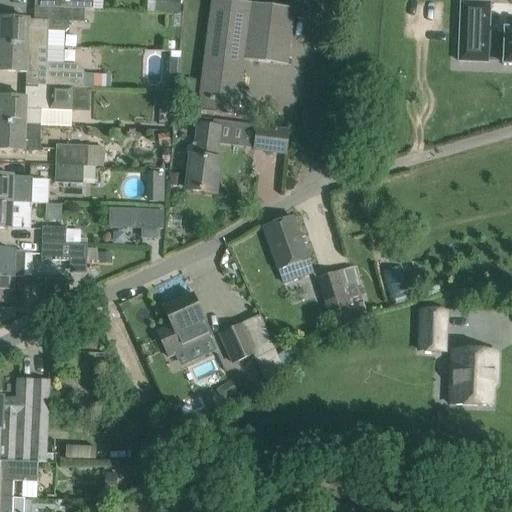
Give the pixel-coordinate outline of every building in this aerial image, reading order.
[(38,0),(38,5),(61,6),(61,9),(94,9),(94,0),(38,0)] [(156,0),(155,13),(182,14),(182,0),(156,0)] [(243,0),(212,0),(196,111),(238,116),(245,60),(287,66),(295,8),(253,1),(243,0)] [(462,2),(459,61),(488,63),(488,61),(504,61),(504,63),(504,65),(506,65),(511,65),(511,30),(507,30),(505,30),(505,32),(506,32),(505,34),(489,33),(491,3),(462,2)] [(94,10),(61,9),(61,17),(51,16),(49,21),(29,20),(0,18),(0,44),(64,47),(65,32),(66,32),(69,29),(69,23),(84,24),(85,19),(94,20),(94,10)] [(176,42),(166,41),(165,51),(175,52),(176,42)] [(51,87),(85,88),(86,81),(85,73),(84,71),(82,68),(79,67),(75,65),(71,64),(64,64),(64,47),(0,44),(0,72),(27,73),(27,72),(51,73),(51,87)] [(179,91),(181,53),(171,52),(169,90),(179,91)] [(50,99),(38,99),(27,98),(27,97),(0,96),(0,123),(72,126),(74,89),(84,90),(85,88),(51,87),(50,99)] [(159,114),(175,115),(177,94),(161,92),(159,114)] [(72,126),(0,123),(0,150),(24,151),(41,152),(42,125),(72,126)] [(195,157),(192,156),(187,190),(216,194),(220,160),(217,160),(221,127),(199,125),(195,157)] [(254,150),(287,154),(290,131),(257,126),(254,150)] [(170,133),(158,134),(159,145),(171,145),(170,133)] [(58,146),(57,165),(104,167),(105,149),(58,146)] [(104,167),(57,165),(56,184),(97,186),(98,168),(103,169),(104,167)] [(148,184),(164,184),(164,172),(148,172),(148,184)] [(185,175),(171,174),(171,186),(184,187),(185,175)] [(0,175),(0,202),(31,203),(32,178),(13,177),(13,176),(0,175)] [(31,203),(0,202),(0,228),(11,229),(23,229),(24,219),(31,219),(31,203)] [(153,229),(153,211),(101,209),(101,227),(120,228),(120,238),(133,238),(133,228),(153,229)] [(264,227),(279,271),(284,283),(312,272),(293,217),(264,227)] [(68,230),(43,229),(43,243),(67,244),(68,230)] [(88,245),(71,244),(70,261),(70,273),(87,274),(88,245)] [(0,251),(0,277),(25,278),(26,256),(19,255),(19,252),(0,251)] [(113,264),(113,253),(101,253),(101,264),(113,264)] [(363,304),(365,303),(352,268),(318,281),(336,327),(367,315),(363,304)] [(398,268),(384,271),(391,299),(404,296),(398,268)] [(24,284),(25,278),(0,277),(0,315),(17,316),(17,304),(24,304),(24,284)] [(45,308),(45,310),(69,299),(69,298),(70,280),(46,280),(45,308)] [(170,358),(213,338),(193,294),(164,307),(172,325),(158,332),(170,358)] [(421,309),(420,348),(444,349),(445,309),(421,309)] [(259,316),(245,323),(221,334),(233,362),(253,353),(264,377),(282,365),(259,316)] [(458,369),(457,403),(493,404),(493,370),(497,370),(497,350),(453,349),(453,369),(458,369)] [(238,376),(232,380),(239,391),(245,387),(238,376)] [(0,461),(47,464),(48,402),(49,382),(19,380),(18,401),(3,400),(3,398),(0,397),(0,461)] [(218,420),(213,409),(199,416),(204,427),(218,420)] [(47,464),(0,461),(0,497),(10,498),(12,498),(13,482),(23,482),(37,483),(38,464),(47,464)] [(106,473),(105,493),(116,494),(118,474),(106,473)] [(22,498),(12,498),(10,498),(0,497),(0,511),(24,511),(25,498),(22,498)] [(161,511),(189,511),(190,508),(164,500),(161,511)] [(83,501),(67,501),(67,511),(80,511),(80,508),(83,508),(83,501)]
